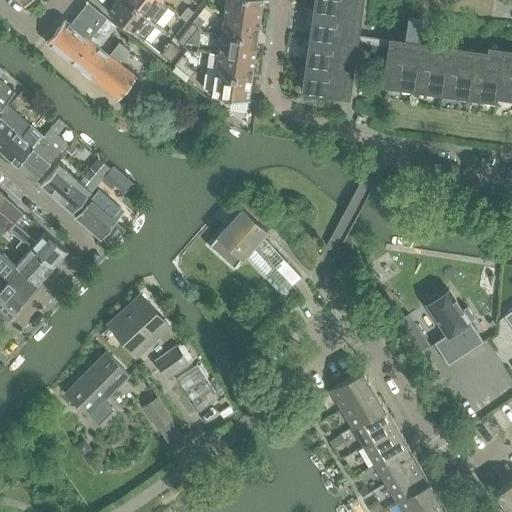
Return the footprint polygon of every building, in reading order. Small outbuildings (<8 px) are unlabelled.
[(150,20),(124,0),(115,0),(106,12),(144,43),(157,26),(150,20)] [(157,0),(124,0),(150,20),(163,4),(157,0)] [(262,0),(223,0),(222,14),(260,19),(262,0)] [(344,69),(351,70),(353,55),(346,54),(348,41),(355,42),(357,28),(350,27),(352,13),(359,14),(361,0),(500,0),(501,0),(314,0),(301,91),(346,97),(348,84),(343,83),(342,82),(344,69)] [(117,63),(127,50),(119,43),(109,56),(99,48),(116,26),(87,3),(70,26),(64,21),(47,44),(118,99),(135,77),(117,63)] [(200,14),(194,22),(200,26),(206,19),(200,14)] [(222,14),(219,35),(258,40),(260,19),(222,14)] [(419,35),(421,20),(407,17),(405,33),(419,35)] [(194,22),(191,26),(185,33),(191,37),(200,26),(194,22)] [(191,37),(187,42),(201,44),(203,29),(200,26),(191,37)] [(177,43),(183,48),(187,42),(191,37),(185,33),(177,43)] [(219,35),(216,55),(255,60),(258,40),(219,35)] [(511,98),(511,58),(501,57),(502,50),(487,48),(486,59),(472,57),(473,51),(459,49),(458,55),(444,53),(445,47),(432,45),(431,51),(417,49),(418,43),(404,41),(403,47),(388,45),(383,85),(495,101),(495,96),(511,98)] [(180,51),(170,44),(166,50),(175,57),(180,51)] [(161,56),(170,64),(175,57),(166,50),(161,56)] [(255,60),(216,55),(208,54),(205,74),(252,80),(255,60)] [(182,56),(174,67),(180,71),(184,66),(188,61),(182,56)] [(193,73),(184,66),(180,71),(190,78),(193,73)] [(252,80),(205,74),(203,88),(211,96),(250,101),(252,80)] [(0,107),(14,92),(0,79),(0,107)] [(7,107),(0,114),(0,151),(19,168),(31,154),(28,152),(41,138),(7,107)] [(33,181),(58,153),(66,143),(49,128),(41,138),(28,152),(31,154),(19,168),(33,181)] [(76,139),(67,149),(73,154),(82,144),(76,139)] [(103,163),(98,168),(104,173),(110,168),(104,162),(103,162),(103,163)] [(58,164),(39,186),(55,200),(71,214),(94,187),(95,186),(101,179),(105,174),(104,173),(98,168),(84,184),(79,180),(79,181),(74,178),(68,173),(58,164)] [(105,174),(101,179),(111,188),(114,184),(118,180),(123,174),(113,165),(105,174)] [(90,198),(74,216),(91,231),(99,238),(105,232),(106,231),(115,220),(123,211),(105,194),(98,188),(90,198)] [(0,201),(0,233),(20,212),(4,198),(0,201)] [(209,246),(234,268),(267,230),(242,208),(209,246)] [(15,223),(9,230),(21,240),(20,241),(51,269),(66,252),(44,233),(36,242),(15,223)] [(19,261),(15,266),(36,285),(51,269),(20,241),(16,246),(26,255),(19,261)] [(0,313),(6,317),(7,318),(37,285),(36,285),(15,266),(0,252),(0,313)] [(292,285),(301,276),(284,258),(274,266),(292,285)] [(428,302),(426,303),(447,334),(435,342),(448,363),(482,341),(469,320),(474,316),(467,304),(461,308),(449,288),(448,289),(439,295),(435,294),(429,298),(428,302)] [(139,295),(139,296),(108,325),(108,324),(107,325),(135,353),(136,353),(135,352),(165,324),(166,325),(166,324),(139,295)] [(409,329),(408,329),(421,350),(422,349),(430,345),(416,324),(409,329)] [(188,361),(176,344),(154,360),(165,377),(188,361)] [(128,374),(105,352),(65,391),(98,423),(113,408),(104,399),(128,374)] [(196,364),(176,377),(198,409),(219,396),(196,364)] [(363,368),(329,388),(341,407),(374,387),(363,368)] [(341,407),(352,426),(385,406),(374,387),(341,407)] [(158,395),(142,405),(157,428),(173,418),(158,395)] [(385,406),(352,426),(363,445),(396,424),(385,406)] [(363,445),(374,463),(408,443),(396,424),(363,445)] [(339,434),(329,440),(333,447),(343,441),(339,434)] [(84,438),(74,445),(81,456),(91,448),(84,438)] [(374,463),(385,481),(385,482),(419,461),(408,443),(374,463)] [(385,482),(396,500),(397,500),(430,480),(419,461),(385,482)] [(511,479),(495,492),(508,510),(511,506),(511,479)] [(397,500),(403,511),(419,511),(441,499),(430,480),(397,500)] [(377,499),(368,505),(372,511),(377,511),(383,509),(377,499)] [(419,511),(449,511),(441,499),(419,511)]
